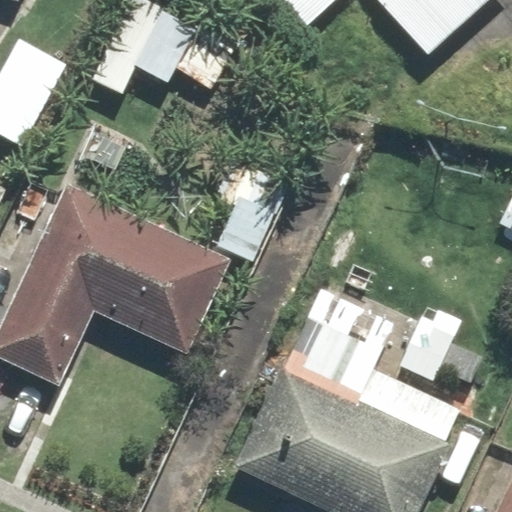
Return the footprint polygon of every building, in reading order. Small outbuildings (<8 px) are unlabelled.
[(277,0),(310,35),(347,0),(277,0)] [(374,0),(427,59),(493,0),(374,0)] [(168,13),(139,66),(173,84),(201,31),(168,13)] [(28,33),(0,82),(0,129),(31,147),(79,62),(28,33)] [(181,89),(162,130),(238,164),(227,187),(239,193),(219,238),(259,257),(309,146),(181,89)] [(0,213),(12,188),(0,181),(0,213)] [(0,351),(67,383),(102,308),(192,350),(236,256),(76,182),(0,343),(0,351)] [(327,278),(244,465),(351,511),(425,511),(471,409),(396,376),(421,319),(327,278)]
